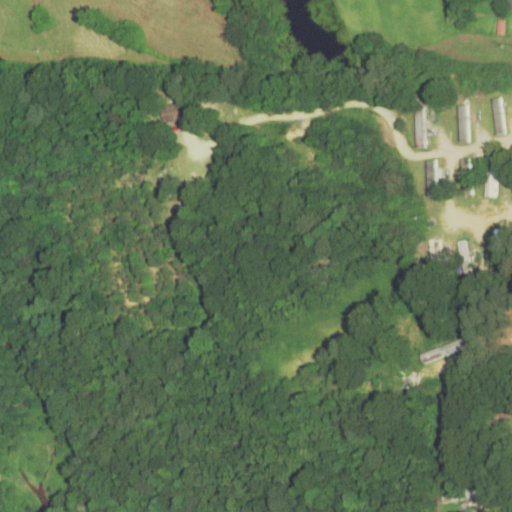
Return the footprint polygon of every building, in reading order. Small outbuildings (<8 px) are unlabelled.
[(500,94),(489,95),(492,136),(504,135),(500,94)] [(458,143),(469,143),(469,103),(458,103),(458,143)] [(159,112),(160,119),(187,117),(187,110),(159,112)] [(415,150),(425,149),(421,110),(411,111),(415,150)] [(497,199),(497,156),(485,156),(485,199),(497,199)] [(436,163),(427,163),(427,198),(436,198),(436,163)] [(474,199),(474,164),(463,164),(463,199),(474,199)] [(492,233),(494,250),(503,249),(502,232),(492,233)] [(457,244),(465,281),(474,279),(467,242),(457,244)] [(417,249),(417,275),(427,275),(427,249),(417,249)] [(426,356),(469,346),(468,338),(424,348),(426,356)] [(511,422),(511,405),(502,405),(502,422),(511,422)] [(478,487),(440,497),(442,506),(480,497),(478,487)]
